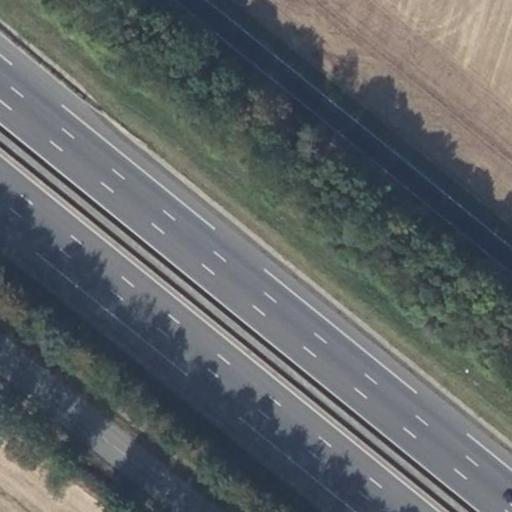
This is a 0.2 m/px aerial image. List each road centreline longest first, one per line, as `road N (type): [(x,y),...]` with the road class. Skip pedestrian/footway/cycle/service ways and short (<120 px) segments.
road 1 (trunk): [(511,502),(0,89)]
road 2 (trunk): [(0,191),(395,511)]
road 3 (tertiary): [(0,370),(173,511)]
